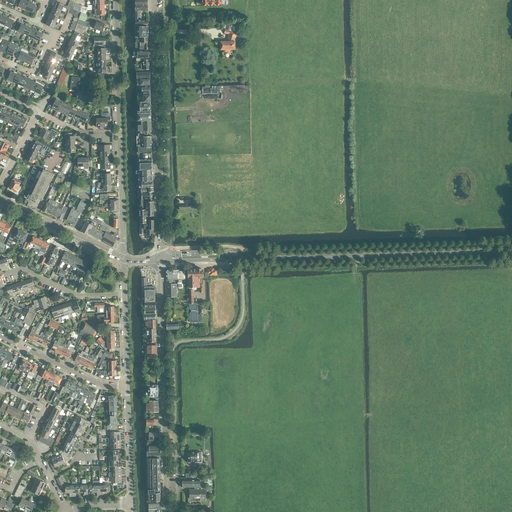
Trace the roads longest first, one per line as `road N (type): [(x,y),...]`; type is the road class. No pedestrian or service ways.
road 1 (secondary): [(161,259),(154,0)]
road 2 (secondary): [(167,511),(161,259)]
road 3 (tertiary): [(511,251),(281,258)]
road 4 (residential): [(0,335),(101,384),(125,384)]
road 5 (tertiary): [(122,259),(0,201)]
road 6 (unclassified): [(118,134),(116,0)]
road 7 (residential): [(123,293),(80,295),(22,269),(3,274)]
road 8 (unclassified): [(122,259),(118,134)]
road 9 (unclassified): [(130,505),(125,384)]
road 10 (tertiary): [(161,259),(281,258)]
road 11 (tertiary): [(281,258),(161,259)]
